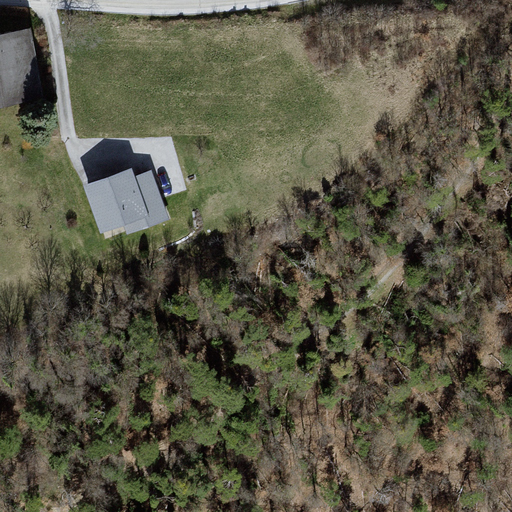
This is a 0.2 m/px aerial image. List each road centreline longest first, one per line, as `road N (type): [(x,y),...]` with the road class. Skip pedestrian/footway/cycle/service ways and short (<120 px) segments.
road 1 (track): [(511,133),(425,252),(329,339),(84,511)]
road 2 (residential): [(60,0),(237,0)]
